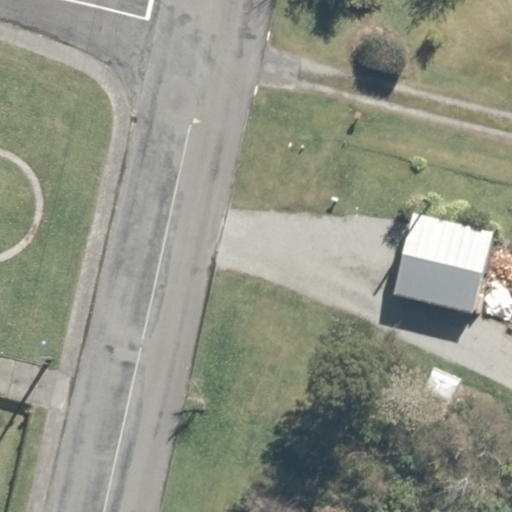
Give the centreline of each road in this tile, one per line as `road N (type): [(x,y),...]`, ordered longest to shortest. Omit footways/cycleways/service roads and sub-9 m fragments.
road 1 (tertiary): [(216,25),(104,511)]
road 2 (residential): [(54,0),(150,21),(216,25)]
